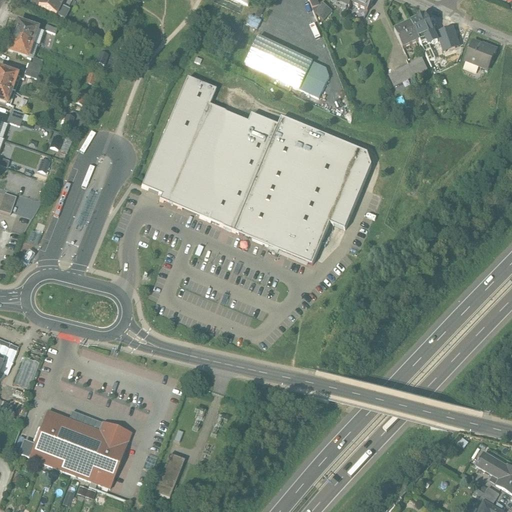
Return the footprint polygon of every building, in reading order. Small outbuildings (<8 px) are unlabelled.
[(59,7),(63,0),(41,0),(41,1),(38,7),(38,8),(63,22),(68,12),(59,7)] [(318,6),(315,0),(307,0),(312,10),(313,10),(319,7),(318,6)] [(374,0),(353,0),(351,4),(368,12),(374,0)] [(322,3),(318,6),(319,7),(313,10),(314,11),(324,21),(332,12),(322,3)] [(425,17),(411,24),(418,39),(424,36),(433,32),(425,17)] [(411,24),(394,31),(403,49),(419,42),(418,39),(411,24)] [(17,25),(12,39),(31,46),(36,32),(17,25)] [(46,26),(43,32),(54,36),(57,30),(46,26)] [(452,30),(437,35),(444,53),(459,48),(452,30)] [(427,43),(424,36),(418,39),(419,42),(425,53),(431,50),(428,43),(427,43)] [(299,90),(319,100),(329,78),(326,69),(313,63),(258,37),(245,64),(299,90)] [(31,46),(12,39),(7,53),(26,60),(31,46)] [(493,50),(491,51),(475,44),(473,45),(465,63),(466,64),(467,65),(476,69),(480,68),(485,70),(487,69),(493,55),(495,55),(496,53),(495,51),(493,50)] [(106,57),(98,54),(94,65),(102,67),(106,57)] [(422,59),(408,66),(414,77),(427,71),(422,59)] [(29,64),(26,71),(38,74),(40,68),(29,64)] [(414,77),(408,66),(388,75),(394,87),(414,77)] [(0,71),(0,87),(11,92),(16,78),(0,71)] [(38,74),(26,71),(24,77),(36,81),(38,74)] [(91,88),(95,77),(88,75),(84,86),(91,88)] [(215,93),(187,81),(141,189),(161,197),(159,202),(269,249),(268,253),(278,257),(279,253),(312,267),(330,226),(345,232),(372,169),(368,157),(282,121),(278,129),(252,118),(249,125),(209,108),(215,93)] [(11,92),(0,87),(0,104),(5,106),(11,92)] [(85,97),(77,95),(73,106),(80,108),(85,97)] [(8,110),(6,116),(18,120),(20,114),(8,110)] [(18,120),(6,116),(4,123),(15,127),(18,120)] [(71,129),(73,119),(66,117),(64,127),(71,129)] [(62,142),(54,139),(50,150),(58,153),(62,142)] [(9,163),(0,159),(0,167),(7,170),(9,163)] [(45,176),(49,165),(41,162),(37,173),(45,176)] [(21,201),(5,195),(0,209),(0,212),(15,218),(21,201)] [(0,343),(0,353),(11,359),(17,348),(10,345),(9,348),(0,343)] [(21,365),(18,373),(33,379),(36,372),(21,365)] [(15,379),(12,387),(27,393),(30,385),(15,379)] [(13,409),(2,404),(0,408),(0,413),(9,418),(11,412),(13,409)] [(211,415),(203,412),(200,418),(209,421),(211,415)] [(127,446),(99,435),(98,435),(102,426),(72,414),(68,423),(47,414),(34,446),(33,450),(23,446),(22,445),(18,456),(109,492),(127,446)] [(228,422),(220,418),(217,425),(226,428),(228,422)] [(130,437),(103,426),(99,435),(127,446),(130,437)] [(182,432),(177,443),(183,445),(187,434),(182,432)] [(22,445),(23,446),(33,450),(34,446),(23,442),(22,445)] [(507,468),(484,454),(480,462),(479,461),(477,464),(478,464),(476,467),(501,482),(498,488),(511,496),(511,469),(508,467),(507,468)] [(173,458),(159,495),(174,501),(188,463),(173,458)] [(499,496),(488,490),(485,495),(495,502),(499,496)] [(484,504),(492,508),(495,502),(485,495),(477,491),(473,497),(484,504)]
